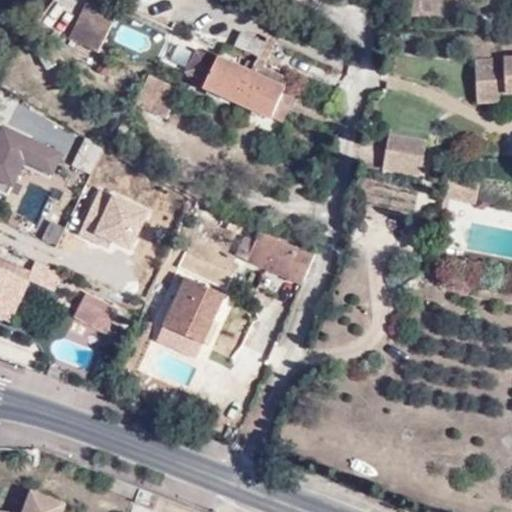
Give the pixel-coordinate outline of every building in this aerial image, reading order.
[(116,8),(98,0),(84,0),(66,35),(96,50),(116,8)] [(113,41),(143,53),(151,36),(120,23),(113,41)] [(259,57),(253,71),(286,86),(290,79),(266,68),(277,44),(267,40),(266,42),(243,32),(235,46),(259,57)] [(186,74),(209,83),(218,59),(195,51),(186,74)] [(253,71),(219,55),(218,59),(209,83),(208,85),(275,115),(286,86),(253,71)] [(137,106),(168,120),(182,89),(151,76),(137,106)] [(428,141),(390,134),(384,169),(422,176),(428,141)] [(479,180),(447,174),(441,209),(473,214),(479,180)] [(318,255),(267,230),(261,241),(250,236),(243,250),(305,283),(318,255)] [(0,261),(7,265),(12,255),(0,249),(0,261)] [(25,273),(7,265),(0,261),(0,311),(6,314),(25,273)] [(225,295),(188,277),(166,324),(203,342),(225,295)] [(109,325),(118,300),(90,288),(78,310),(109,325)] [(65,511),(70,504),(33,490),(24,511),(0,509),(0,511),(65,511)]
